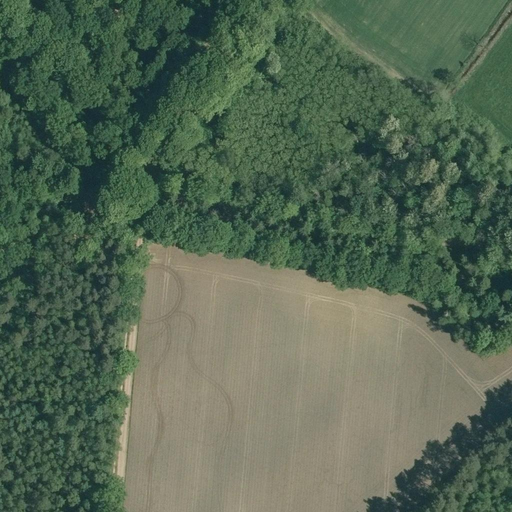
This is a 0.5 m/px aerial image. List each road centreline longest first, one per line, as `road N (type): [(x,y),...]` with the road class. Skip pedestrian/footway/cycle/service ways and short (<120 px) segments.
road 1 (track): [(511,249),(165,174),(129,147),(0,6)]
road 2 (track): [(116,511),(141,173)]
